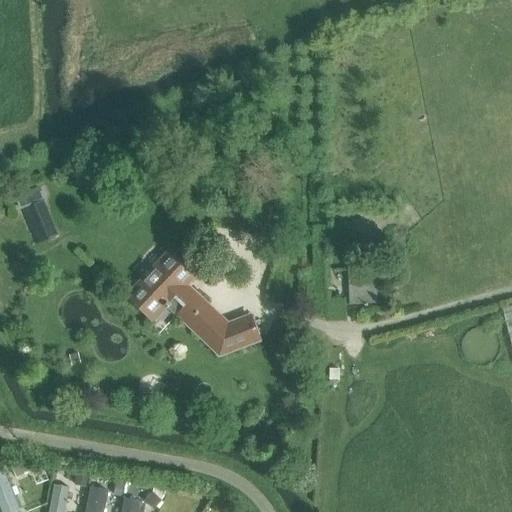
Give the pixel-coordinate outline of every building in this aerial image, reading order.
[(40,187),(14,197),(19,211),(20,211),(44,201),(45,201),(40,187)] [(39,234),(55,225),(44,208),(29,217),(39,234)] [(306,306),(328,320),(346,319),(345,299),(329,300),(329,292),(327,292),(324,242),(347,241),(347,226),(312,227),(313,271),(305,272),(306,306)] [(168,308),(219,357),(259,342),(249,316),(227,325),(185,286),(193,278),(167,253),(126,296),(152,321),(164,308),(166,310),(168,308)] [(381,265),(347,267),(349,305),(376,304),(375,281),(382,281),(381,265)] [(511,306),(501,309),(511,351),(511,306)] [(77,353),(68,355),(71,366),(79,364),(77,353)] [(328,371),(328,382),(339,383),(339,371),(328,371)] [(4,469),(0,470),(0,506),(1,511),(14,511),(19,510),(4,469)] [(76,476),(74,486),(85,488),(87,478),(76,476)] [(48,511),(65,511),(72,486),(55,482),(48,511)] [(104,511),(110,488),(91,484),(84,511),(104,511)] [(116,484),(113,496),(121,498),(123,486),(116,484)] [(152,493),(145,500),(154,509),(161,502),(152,493)] [(179,511),(185,498),(171,493),(163,511),(179,511)]
